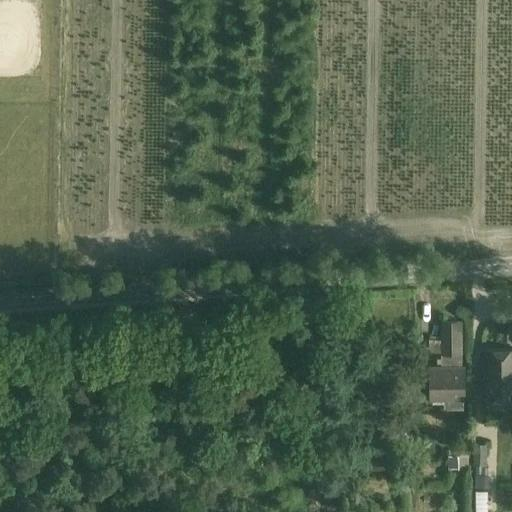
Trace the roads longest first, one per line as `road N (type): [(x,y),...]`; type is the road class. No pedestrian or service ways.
road 1 (unclassified): [(511,265),(0,300)]
road 2 (track): [(314,511),(318,278)]
